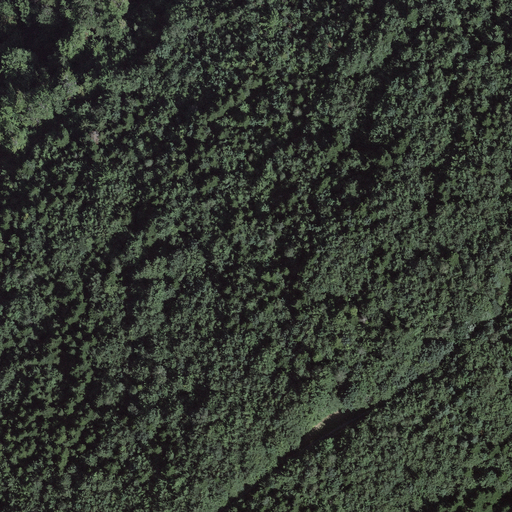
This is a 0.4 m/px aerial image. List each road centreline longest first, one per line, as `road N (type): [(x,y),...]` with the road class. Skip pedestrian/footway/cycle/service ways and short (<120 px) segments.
road 1 (track): [(221,511),(307,445),(388,403),(511,306)]
road 2 (track): [(0,173),(98,95)]
